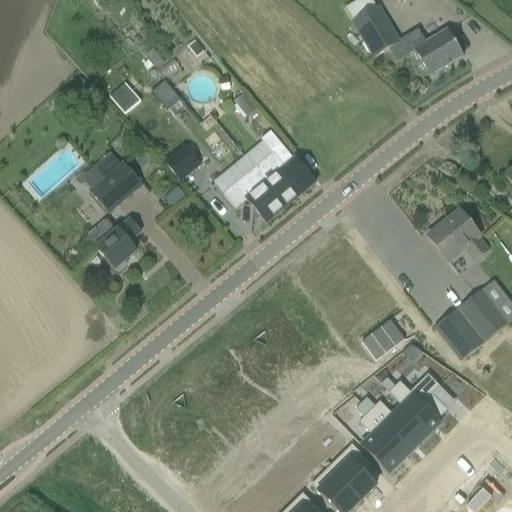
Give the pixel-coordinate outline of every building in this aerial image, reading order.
[(106,8),(99,0),(98,0),(93,4),(101,13),(106,8)] [(326,0),(316,9),(326,21),(342,7),(336,0),(326,0)] [(349,20),(376,8),(371,0),(362,0),(344,9),(349,20)] [(379,10),(352,25),(373,61),(400,45),(379,10)] [(463,60),(447,32),(425,45),(417,32),(405,39),(429,80),(463,60)] [(187,50),(196,61),(204,54),(195,44),(187,50)] [(85,86),(80,80),(72,87),(78,93),(85,86)] [(229,91),(227,80),(216,83),(218,94),(229,91)] [(159,106),(173,94),(164,84),(150,95),(159,106)] [(124,117),(140,105),(131,94),(116,107),(124,117)] [(285,210),(314,186),(293,161),(270,134),(261,142),(273,156),(254,172),(285,210)] [(164,164),(181,184),(208,162),(191,142),(164,164)] [(108,216),(140,187),(123,167),(90,194),(108,216)] [(267,226),(285,210),(254,172),(222,198),(235,213),(247,202),(267,226)] [(480,242),(481,242),(459,214),(427,239),(449,267),(465,254),(474,266),(490,254),(480,242)] [(128,245),(140,235),(129,222),(115,232),(107,222),(86,240),(114,273),(116,271),(118,274),(126,266),(124,264),(136,255),(128,245)] [(354,258),(317,287),(340,316),(363,298),(370,307),(383,297),(389,305),(404,294),(383,267),(369,278),(354,258)] [(460,365),(509,326),(483,293),(433,332),(460,365)] [(233,348),(206,371),(241,412),(257,398),(265,407),(286,390),(257,355),(256,356),(259,360),(252,366),(249,363),(247,365),(233,348)] [(411,349),(402,356),(411,366),(422,356),(411,349)] [(385,382),(380,388),(388,396),(401,410),(429,438),(440,427),(437,424),(447,414),(431,398),(439,390),(427,378),(409,396),(399,386),(394,391),(385,382)] [(177,400),(160,414),(159,412),(159,413),(160,414),(154,419),(153,418),(152,418),(154,420),(137,433),(160,460),(191,434),(205,450),(226,432),(205,408),(192,419),(177,400)] [(365,402),(359,408),(368,416),(409,458),(429,438),(401,410),(391,419),(378,406),(373,411),(365,402)] [(359,408),(354,414),(362,422),(357,427),(370,440),(360,451),(388,479),(409,458),(368,416),(359,408)] [(341,458),(325,474),(358,508),(375,492),(359,476),(367,467),(350,449),(341,458)] [(309,491),(300,499),(313,511),(322,511),(326,508),(330,511),(354,511),(358,508),(325,474),(309,491)] [(501,481),(481,500),(492,511),(511,511),(511,487),(510,489),(501,481)] [(292,508),(287,511),(313,511),(300,499),(292,508)] [(492,511),(481,500),(469,511),(492,511)]
